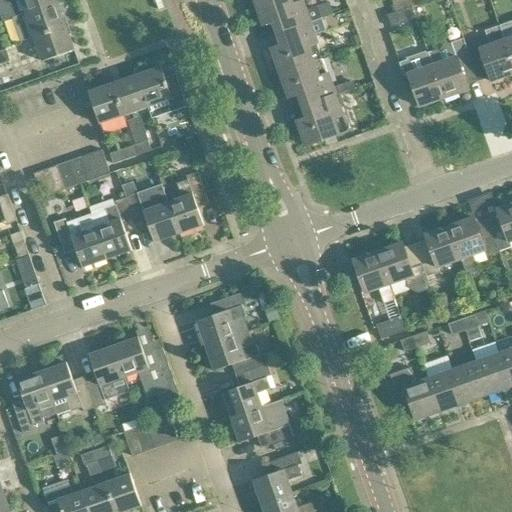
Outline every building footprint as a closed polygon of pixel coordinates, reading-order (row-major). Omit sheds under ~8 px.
[(13,18),(58,3),(56,0),(0,0),(0,14),(2,21),(12,18),(13,18)] [(304,11),(301,1),(300,0),(256,0),(265,26),(279,21),(282,31),(277,33),(278,34),(283,32),(320,19),(316,7),(304,11)] [(392,0),(396,12),(409,7),(406,0),(392,0)] [(34,37),(66,26),(58,3),(13,18),(21,41),(34,37)] [(392,27),(411,21),(416,19),(411,6),(409,7),(396,12),(387,15),(392,27)] [(322,59),(316,44),(311,30),(324,25),(322,18),(320,19),(283,32),(286,43),(272,48),(281,73),(322,59)] [(511,23),(500,28),(499,25),(511,63),(511,23)] [(488,72),(492,82),(511,74),(511,63),(499,25),(485,31),(490,45),(480,49),(478,44),(467,48),(463,38),(463,39),(476,76),(488,72)] [(34,37),(43,62),(75,50),(66,26),(34,37)] [(469,90),(465,80),(476,76),(463,39),(427,53),(431,65),(443,99),(469,90)] [(0,64),(11,61),(7,49),(0,51),(0,64)] [(431,65),(427,53),(426,51),(406,58),(407,60),(399,63),(404,78),(409,76),(420,107),(443,99),(431,65)] [(343,86),(333,90),(327,73),(322,59),(281,73),(290,98),(304,93),(308,104),(345,91),(343,86)] [(165,78),(161,67),(138,75),(149,107),(153,118),(187,106),(176,74),(165,78)] [(125,115),(149,107),(138,75),(113,84),(125,115)] [(100,124),(125,115),(113,84),(88,92),(100,124)] [(342,133),(351,129),(340,98),(346,96),(345,91),(308,104),(312,115),(298,120),(307,146),(343,134),(342,133)] [(132,136),(135,145),(139,155),(151,151),(145,131),(132,136)] [(185,135),(171,140),(175,150),(189,146),(185,135)] [(113,164),(139,155),(135,145),(110,154),(113,164)] [(90,154),(99,177),(111,173),(102,150),(90,154)] [(87,181),(99,177),(90,154),(79,158),(87,181)] [(76,185),(87,181),(79,158),(68,162),(76,185)] [(65,189),(76,185),(68,162),(56,166),(65,189)] [(53,193),(65,189),(56,166),(45,169),(53,193)] [(42,197),(53,193),(45,169),(34,173),(42,197)] [(204,225),(195,200),(207,196),(198,172),(187,176),(187,178),(176,182),(181,197),(169,201),(180,234),(204,225)] [(155,206),(151,194),(140,198),(137,191),(126,195),(135,221),(146,217),(155,243),(180,234),(169,201),(155,206)] [(0,205),(2,211),(12,208),(8,194),(0,196),(0,205)] [(123,225),(135,221),(126,195),(114,199),(116,203),(105,207),(111,223),(98,227),(109,259),(132,251),(123,225)] [(511,246),(510,242),(511,241),(511,203),(497,209),(501,219),(489,223),(499,251),(511,246)] [(7,225),(17,221),(12,208),(2,211),(7,225)] [(487,255),(499,251),(489,223),(477,227),(474,217),(450,226),(461,259),(467,274),(478,271),(472,255),(485,250),(487,255)] [(83,268),(109,259),(98,227),(83,232),(78,218),(67,222),(66,218),(54,223),(62,246),(74,242),(83,268)] [(439,272),(437,268),(461,259),(450,226),(425,234),(429,244),(417,248),(427,276),(439,272)] [(19,259),(29,255),(24,241),(14,245),(19,259)] [(431,289),(427,276),(417,248),(406,253),(402,243),(379,251),(391,284),(406,279),(409,288),(418,292),(431,289)] [(389,285),(391,284),(379,251),(354,260),(365,293),(378,289),(383,304),(394,300),(389,285)] [(24,273),(34,269),(29,255),(19,259),(24,273)] [(3,291),(0,292),(0,311),(9,308),(3,291)] [(197,321),(205,346),(248,331),(243,317),(246,316),(242,306),(246,304),(242,293),(218,301),(222,312),(197,321)] [(270,323),(274,321),(281,318),(276,306),(265,310),(270,323)] [(462,320),(465,328),(478,323),(475,315),(462,320)] [(376,326),(377,328),(381,340),(406,331),(401,317),(376,326)] [(451,333),(465,328),(462,320),(448,325),(451,333)] [(244,373),(268,365),(263,353),(259,354),(256,344),(253,345),(248,331),(205,346),(214,371),(240,362),(244,373)] [(414,337),(417,346),(429,341),(426,332),(414,337)] [(163,347),(144,354),(139,337),(116,345),(127,376),(138,372),(148,398),(158,394),(162,407),(181,400),(163,347)] [(404,350),(417,346),(414,337),(401,341),(404,350)] [(111,382),(127,376),(116,345),(89,355),(98,380),(88,384),(96,407),(107,404),(105,400),(116,396),(111,382)] [(511,348),(500,353),(511,386),(511,348)] [(488,395),(511,386),(500,353),(476,361),(488,395)] [(464,403),(488,395),(476,361),(452,370),(464,403)] [(96,407),(88,384),(76,388),(67,362),(43,371),(54,402),(66,398),(71,412),(81,408),(83,412),(96,407)] [(231,419),(263,408),(257,393),(271,388),(268,378),(272,376),(268,365),(244,373),(248,384),(222,393),(231,419)] [(440,412),(464,403),(452,370),(428,378),(440,412)] [(52,403),(54,402),(43,371),(17,380),(26,405),(15,409),(13,402),(12,402),(23,433),(35,429),(34,425),(45,421),(50,436),(62,432),(52,403)] [(416,420),(440,412),(428,378),(404,387),(416,420)] [(265,434),(269,445),(293,437),(289,425),(285,426),(281,416),(267,421),(263,408),(231,419),(240,443),(265,434)] [(159,421),(167,444),(178,440),(170,417),(159,421)] [(155,448),(167,444),(159,421),(147,425),(155,448)] [(144,452),(155,448),(147,425),(136,429),(144,452)] [(132,456),(144,452),(136,429),(124,433),(132,456)] [(97,451),(100,461),(114,456),(111,446),(97,451)] [(87,466),(100,461),(97,451),(83,456),(87,466)] [(71,462),(68,452),(55,456),(58,466),(71,462)] [(253,480),(262,506),(293,494),(288,480),(302,475),(299,465),(303,463),(298,452),(275,460),(279,471),(253,480)] [(107,482),(117,511),(124,511),(142,506),(130,474),(107,482)] [(90,511),(83,491),(82,491),(79,481),(70,485),(68,480),(43,488),(50,511),(90,511)] [(90,511),(117,511),(107,482),(83,491),(90,511)] [(0,511),(10,511),(4,494),(0,495),(0,511)] [(315,511),(312,503),(298,508),(293,494),(262,506),(264,511),(315,511)]
